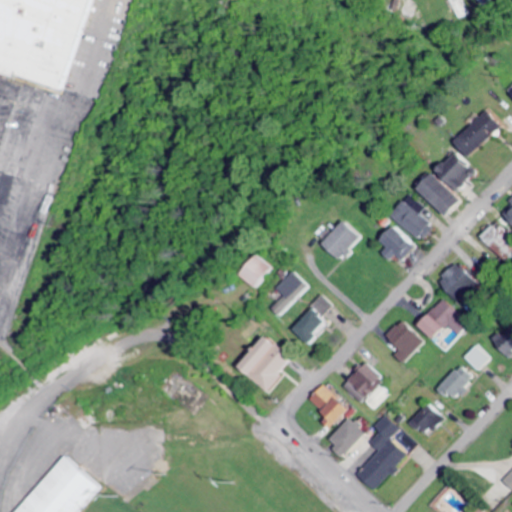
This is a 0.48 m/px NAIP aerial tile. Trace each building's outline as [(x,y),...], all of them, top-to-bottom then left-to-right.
[(0,0),(0,69),(74,91),(99,0),(0,0)] [(454,0),(465,21),(474,17),(465,0),(454,0)] [(510,128),(495,112),(461,143),(476,159),(510,128)] [(486,174),(466,154),(447,174),(467,194),(486,174)] [(430,191),(456,219),(472,205),(446,176),(430,191)] [(398,219),(427,241),(439,226),(426,216),(431,209),(415,197),(398,219)] [(371,239),(354,223),(331,247),(349,263),(371,239)] [(487,240),(511,263),(511,235),(501,225),(487,240)] [(391,255),(399,263),(404,257),(411,263),(425,249),(403,228),(389,243),(396,250),(391,255)] [(280,269),(264,258),(249,279),(265,290),(280,269)] [(463,304),(484,286),(466,264),(445,281),(463,304)] [(286,319),(315,287),(299,272),(281,291),(288,297),(276,310),(286,319)] [(337,326),(328,318),(338,308),(329,299),(299,330),(317,347),(337,326)] [(435,314),(439,318),(428,328),(442,342),(455,329),(463,338),(475,326),(450,300),(435,314)] [(401,357),(410,366),(431,343),(408,322),(392,339),(406,352),(401,357)] [(498,341),(511,358),(511,336),(510,338),(507,334),(498,341)] [(249,370),(271,391),(300,360),(278,339),(249,370)] [(484,372),(494,360),(480,347),(469,358),(484,372)] [(368,406),(392,382),(373,364),(349,389),(368,406)] [(482,379),(467,366),(444,392),(450,397),(453,393),(462,401),(482,379)] [(332,425),(340,432),(358,412),(331,386),(316,402),(336,420),(332,425)] [(436,430),(441,434),(452,422),(434,405),(416,425),(429,437),(436,430)] [(379,428),(385,434),(374,444),(383,453),(405,431),(391,417),(379,428)] [(343,448),(340,452),(350,461),(374,435),(357,420),(337,442),(343,448)] [(89,511),(110,489),(75,458),(26,511),(89,511)]
